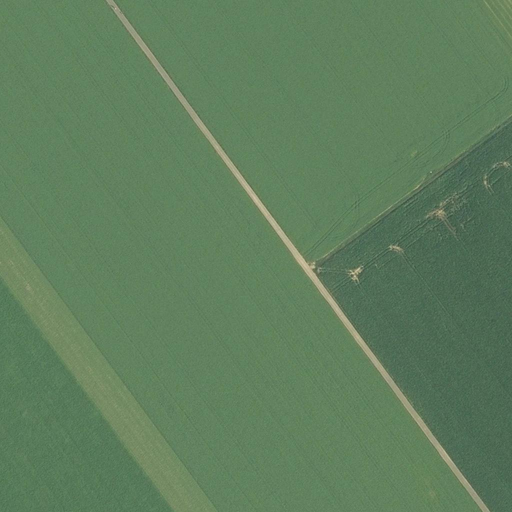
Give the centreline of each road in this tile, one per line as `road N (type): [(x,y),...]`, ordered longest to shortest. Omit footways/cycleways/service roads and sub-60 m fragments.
road 1 (track): [(485,511),(105,0)]
road 2 (track): [(297,256),(511,111)]
